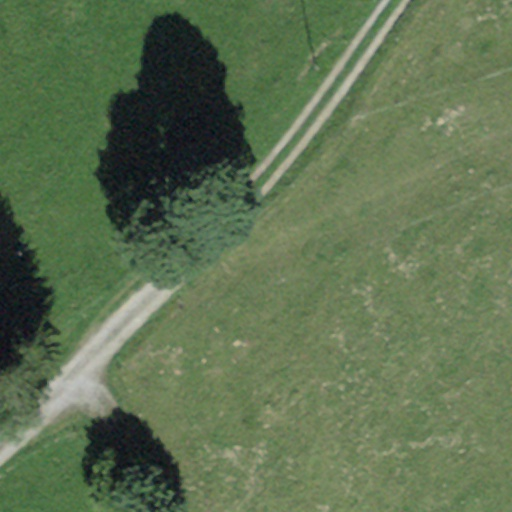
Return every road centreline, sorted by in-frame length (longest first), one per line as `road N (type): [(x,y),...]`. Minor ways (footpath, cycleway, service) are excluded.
road 1 (track): [(390,0),(183,254),(0,432)]
road 2 (track): [(69,364),(168,511)]
